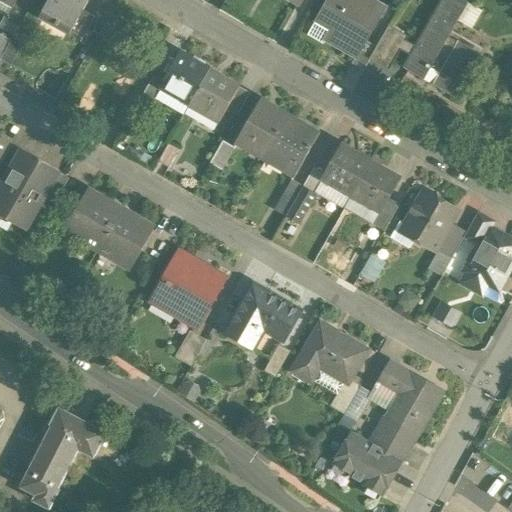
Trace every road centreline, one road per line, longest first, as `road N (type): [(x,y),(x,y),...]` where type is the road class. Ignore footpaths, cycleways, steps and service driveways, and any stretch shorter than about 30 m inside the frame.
road 1 (residential): [(489,381),(0,101)]
road 2 (residential): [(158,0),(511,202)]
road 3 (unclassified): [(303,511),(0,307)]
road 4 (residential): [(420,511),(489,381)]
